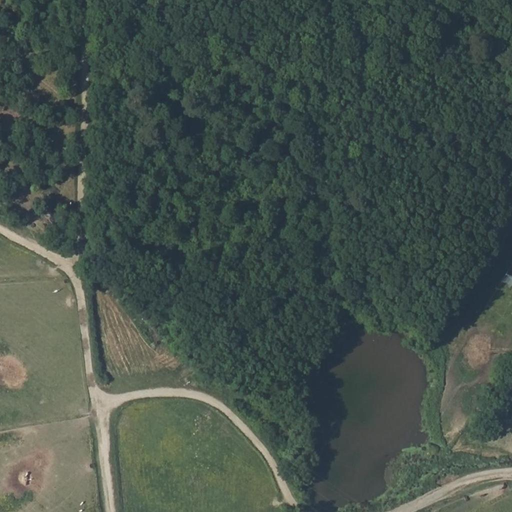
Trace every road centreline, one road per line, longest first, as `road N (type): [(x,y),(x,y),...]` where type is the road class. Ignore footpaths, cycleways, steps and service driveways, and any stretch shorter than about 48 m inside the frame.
road 1 (track): [(114,511),(103,411),(112,400),(151,394),(203,396),(228,412),(299,511)]
road 2 (track): [(103,411),(91,392),(74,276),(0,228)]
